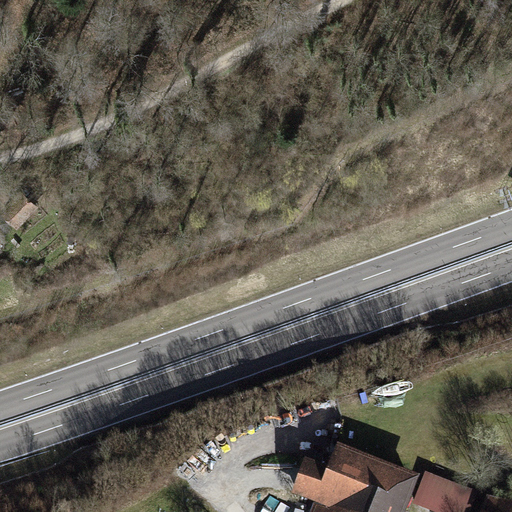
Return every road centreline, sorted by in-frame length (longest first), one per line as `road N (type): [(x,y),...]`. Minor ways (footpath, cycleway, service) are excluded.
road 1 (trunk): [(511,226),(0,408)]
road 2 (trunk): [(0,446),(511,265)]
road 3 (track): [(226,511),(209,475),(225,448),(511,349)]
road 4 (track): [(336,0),(78,132),(0,158)]
